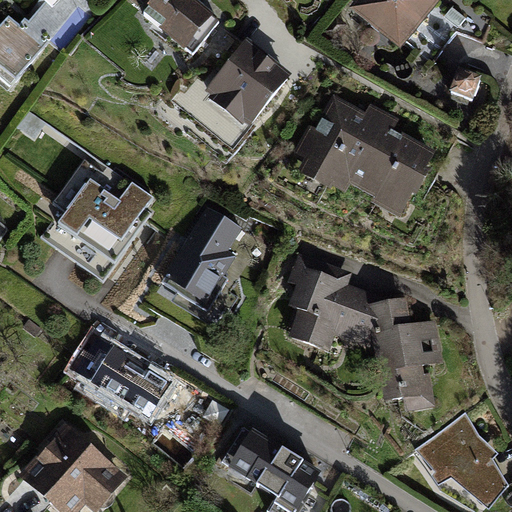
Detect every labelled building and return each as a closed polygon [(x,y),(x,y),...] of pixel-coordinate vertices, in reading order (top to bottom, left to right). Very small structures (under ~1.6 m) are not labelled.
[(37,0),(42,4),(25,23),(21,20),(16,26),(4,17),(0,22),(0,75),(11,83),(45,42),(59,55),(95,13),(80,0),(37,0)] [(190,0),(160,0),(147,17),(162,29),(159,34),(190,58),(219,22),(190,0)] [(439,0),(359,0),(349,12),(399,53),(441,2),(439,0)] [(244,42),(202,95),(248,131),(290,78),(244,42)] [(480,82),(455,74),(446,98),(472,107),(480,82)] [(308,129),(295,156),(306,162),(298,176),(344,199),(349,188),(374,201),(372,205),(399,219),(432,155),(394,135),(400,124),(370,109),(366,116),(334,100),(316,133),(308,129)] [(91,169),(53,222),(112,264),(150,210),(91,169)] [(208,206),(157,288),(212,322),(238,281),(229,276),(240,257),(232,252),(246,230),(208,206)] [(299,258),(289,287),(295,289),(289,313),(298,316),(290,343),(327,357),(334,337),(373,352),(382,406),(401,403),(402,415),(433,410),(427,365),(440,363),(433,323),(409,327),(405,306),(350,289),(355,276),(299,258)] [(97,337),(71,379),(127,412),(137,396),(152,404),(167,379),(97,337)] [(464,414),(417,452),(437,474),(432,479),(444,489),(453,482),(487,511),(490,511),(510,489),(493,463),(499,456),(480,439),(464,414)] [(67,429),(22,481),(59,511),(79,511),(83,508),(87,511),(99,511),(128,481),(67,429)] [(249,432),(220,480),(273,511),(302,463),(249,432)]
